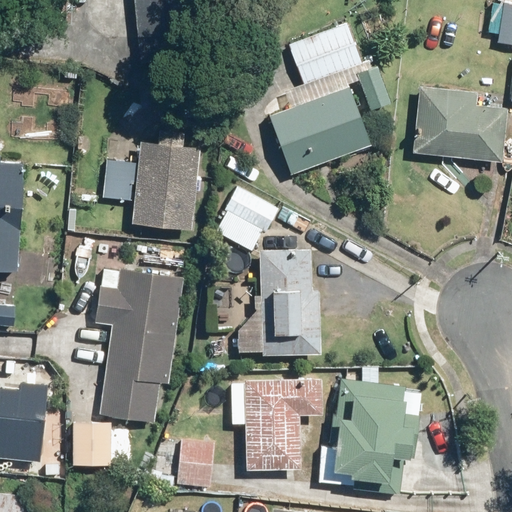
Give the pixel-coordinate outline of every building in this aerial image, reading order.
[(136,0),(141,56),(199,51),(194,0),(136,0)] [(511,2),(506,1),(499,39),(511,41),(511,2)] [(294,40),(308,82),(369,61),(354,20),(294,40)] [(377,58),(356,67),(371,105),(393,96),(377,58)] [(421,84),(413,149),(504,160),(511,108),(477,104),(478,91),(421,84)] [(272,119),(293,173),(372,143),(351,89),(272,119)] [(139,160),(109,157),(105,191),(135,194),(133,221),(194,227),(202,147),(141,141),(139,160)] [(0,266),(21,267),(25,160),(3,159),(3,152),(0,152),(0,266)] [(253,250),(280,207),(242,182),(214,225),(253,250)] [(314,249),(264,249),(262,351),(321,352),(322,286),(314,286),(314,249)] [(171,377),(183,273),(107,264),(101,321),(113,323),(103,411),(157,417),(162,376),(171,377)] [(16,304),(0,302),(0,323),(15,325),(16,304)] [(245,381),(232,381),(232,422),(247,423),(246,464),(302,464),(302,410),(324,410),(325,375),(245,374),(245,381)] [(334,411),(332,438),(339,438),(337,467),(354,468),(354,473),(394,476),(396,453),(416,455),(419,419),(397,417),(400,381),(343,377),(341,412),(334,411)] [(0,453),(43,457),(49,382),(24,380),(23,386),(0,384),(0,453)] [(114,461),(114,418),(74,418),(73,460),(114,461)] [(215,441),(182,439),(179,482),(212,484),(215,441)] [(27,511),(30,491),(0,488),(0,511),(27,511)]
